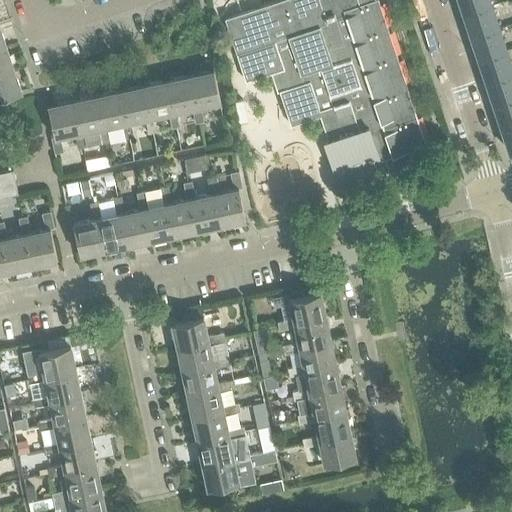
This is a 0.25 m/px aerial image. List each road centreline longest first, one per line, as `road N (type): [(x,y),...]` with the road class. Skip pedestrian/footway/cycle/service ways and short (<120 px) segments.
road 1 (residential): [(117,280),(341,235)]
road 2 (residential): [(164,490),(117,280)]
road 3 (residential): [(387,445),(341,235)]
road 4 (residential): [(496,195),(433,0)]
road 5 (residential): [(341,235),(496,195)]
road 6 (residential): [(32,0),(43,29),(135,0)]
